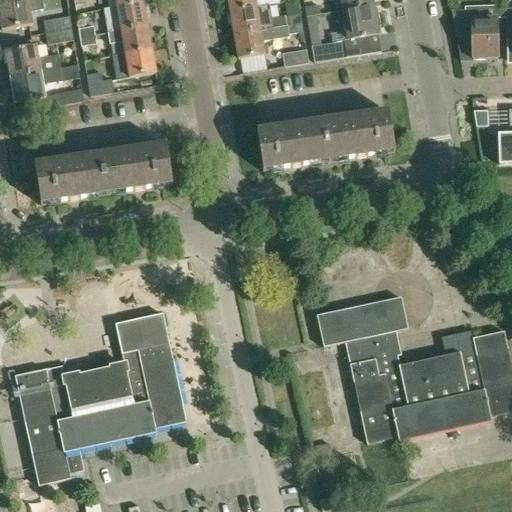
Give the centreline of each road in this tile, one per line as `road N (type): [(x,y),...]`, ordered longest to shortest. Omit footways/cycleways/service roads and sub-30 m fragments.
road 1 (unclassified): [(216,220),(447,184)]
road 2 (residential): [(216,220),(183,0)]
road 3 (unclassified): [(0,254),(216,220)]
